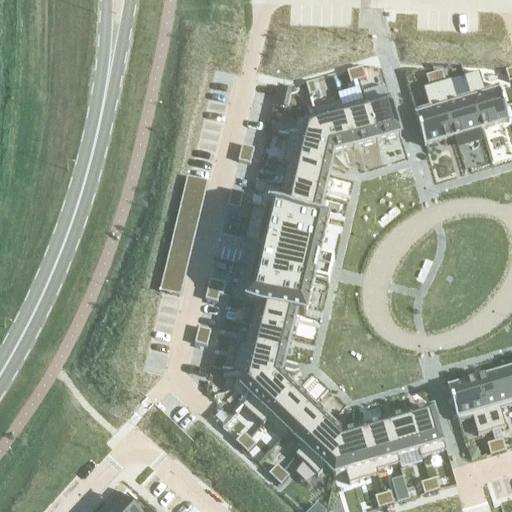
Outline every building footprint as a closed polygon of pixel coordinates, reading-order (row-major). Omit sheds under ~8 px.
[(366,82),(362,70),(355,72),(358,84),(366,82)] [(358,84),(355,72),(347,75),(350,86),(358,84)] [(434,76),(437,88),(445,85),(441,74),(434,76)] [(434,76),(426,78),(429,90),(437,88),(434,76)] [(471,102),(480,132),(508,124),(509,124),(500,93),(499,93),(499,94),(485,98),(479,76),(464,80),(470,102),(471,102)] [(437,88),(453,140),(480,132),(471,102),(470,102),(458,106),(451,84),(437,88)] [(312,86),(305,89),(308,100),(316,98),(312,86)] [(453,140),(437,88),(423,92),(430,114),(416,118),(415,118),(424,149),(426,149),(425,148),(453,140)] [(254,99),(252,107),(263,109),(265,101),(254,99)] [(400,138),(390,104),(366,111),(376,146),(400,138)] [(353,152),(343,118),(340,106),(312,114),(316,126),(304,130),(334,158),(353,152)] [(252,107),(250,114),(262,117),(263,109),(252,107)] [(376,146),(366,111),(343,118),(353,152),(376,146)] [(329,178),(334,158),(304,130),(301,142),(289,139),(282,167),(294,170),(329,178)] [(253,152),(242,149),(240,157),(251,159),(253,152)] [(250,167),(251,159),(240,157),(238,164),(250,167)] [(289,192),(324,200),(329,178),(294,170),(289,192)] [(208,185),(187,180),(184,191),(182,199),(180,207),(175,229),(173,237),(171,245),(166,267),(164,275),(162,283),(160,294),(181,299),(208,185)] [(324,200),(289,192),(284,213),(284,214),(319,222),(319,221),(324,200)] [(243,196),(231,194),(229,201),(241,204),(243,196)] [(239,212),(241,204),(229,201),(227,209),(239,212)] [(270,210),(259,257),(247,305),(261,309),(261,308),(296,316),(296,317),(306,319),(317,271),(329,224),(319,221),(319,222),(284,214),(284,213),(270,210)] [(220,291),(209,288),(207,296),(218,298),(220,291)] [(216,306),(218,298),(207,296),(205,303),(216,306)] [(296,316),(261,308),(261,309),(256,330),(291,338),(296,317),(296,316)] [(256,330),(251,352),(286,360),(291,338),(256,330)] [(198,331),(196,339),(208,342),(210,334),(198,331)] [(208,342),(196,339),(195,347),(206,350),(208,342)] [(244,380),(241,392),(281,380),(286,360),(251,352),(239,349),(232,377),(244,380)] [(201,370),(190,367),(188,375),(200,377),(201,370)] [(511,404),(511,402),(504,374),(476,383),(485,412),(492,435),(506,431),(499,408),(511,404)] [(296,394),(281,380),(241,392),(250,401),(242,410),(263,429),(271,420),(296,394)] [(458,421),(471,417),(478,439),(492,435),(485,412),(476,383),(449,391),(449,390),(447,390),(457,421),(458,421)] [(296,394),(271,420),(288,436),(312,410),(296,394)] [(312,410),(288,436),(304,451),(329,425),(312,410)] [(222,420),(213,411),(207,417),(216,426),(222,420)] [(444,447),(433,413),(409,420),(420,454),(444,447)] [(420,454),(409,420),(386,427),(397,461),(420,454)] [(222,432),(228,437),(237,429),(231,423),(222,432)] [(304,451),(334,480),(344,439),(329,425),(304,451)] [(397,461),(386,427),(363,434),(374,468),(397,461)] [(334,480),(374,468),(363,434),(344,439),(334,480)] [(256,448),(250,443),(242,451),(247,457),(256,448)] [(487,448),(491,459),(498,457),(495,445),(487,448)] [(269,477),(275,483),(283,474),(277,469),(269,477)] [(289,480),(283,474),(275,483),(281,488),(289,480)] [(428,484),(432,496),(440,493),(436,482),(428,484)] [(424,498),(432,496),(428,484),(421,486),(424,498)] [(144,511),(127,495),(116,507),(112,511),(111,511),(144,511)] [(390,495),(382,498),(386,509),(393,507),(390,495)] [(386,509),(382,498),(375,500),(378,511),(386,509)]
